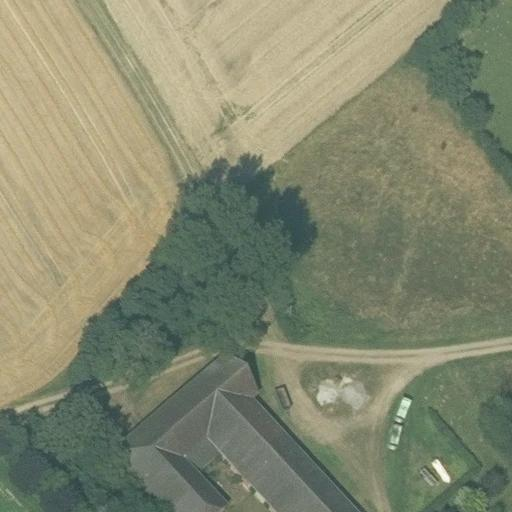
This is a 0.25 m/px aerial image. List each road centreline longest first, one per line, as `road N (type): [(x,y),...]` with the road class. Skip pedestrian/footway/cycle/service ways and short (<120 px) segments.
road 1 (track): [(0,420),(210,349),(245,344),(389,355),(511,344)]
road 2 (track): [(87,0),(159,113),(281,347)]
